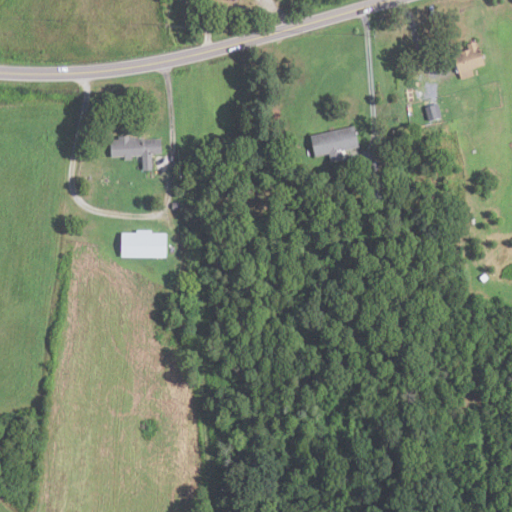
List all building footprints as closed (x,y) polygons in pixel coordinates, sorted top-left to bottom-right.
[(475,74),(473,68),(485,65),(478,41),(467,44),(468,49),(454,54),(461,79),(475,74)] [(433,104),(437,117),(424,122),(420,109),(433,104)] [(360,147),(356,126),(312,135),(316,156),(360,147)] [(152,154),(162,153),(161,139),(144,139),(144,138),(135,138),(135,136),(130,136),(130,135),(119,136),(119,139),(111,139),(111,157),(124,157),(124,160),(133,159),(133,156),(142,156),(143,170),(153,170),(152,154)] [(355,178),(360,186),(351,191),(346,183),(355,178)] [(393,189),(375,202),(369,194),(386,180),(393,189)] [(167,233),(152,233),(152,230),(137,229),(137,233),(122,232),(122,256),(167,256),(167,233)] [(183,295),(182,325),(166,325),(167,295),(183,295)]
